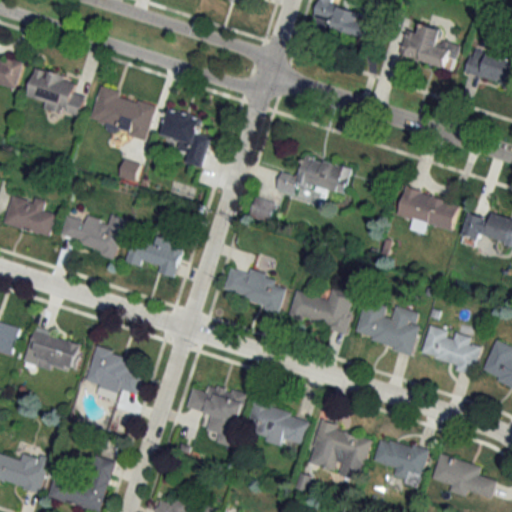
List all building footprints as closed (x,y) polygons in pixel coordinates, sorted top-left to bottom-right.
[(333,28),(369,38),(375,16),(332,4),(332,0),(322,0),(318,17),(335,21),(333,28)] [(461,45),(441,40),(444,29),(423,24),(421,33),(408,30),(401,56),(455,70),(461,45)] [(511,85),(511,58),(474,47),(467,73),(511,85)] [(0,87),(16,92),(25,62),(0,54),(0,87)] [(81,116),(86,95),(76,92),(79,79),(36,68),(27,102),(81,116)] [(148,139),(158,103),(100,87),(90,123),(148,139)] [(205,118),(171,108),(162,134),(182,140),(179,150),(190,153),(187,162),(204,167),(213,137),(201,133),(205,118)] [(278,190),(297,195),(300,183),(346,195),(353,167),(306,155),(300,176),(282,171),(278,190)] [(120,177),(139,182),(143,164),(125,159),(120,177)] [(400,214),(415,219),(412,229),(427,233),(430,224),(454,231),(462,203),(408,187),(400,214)] [(52,235),(57,213),(46,211),(47,202),(13,194),(6,224),(52,235)] [(251,216),(272,223),(278,204),(257,197),(251,216)] [(511,217),(495,212),(493,219),(472,212),(466,233),(511,246),(511,217)] [(68,216),(61,238),(118,255),(128,219),(113,214),(110,223),(88,216),(87,222),(68,216)] [(160,274),(179,278),(185,245),(157,239),(156,241),(134,237),(129,263),(145,266),(146,261),(162,264),(160,274)] [(226,295),(283,309),(289,282),(232,268),(226,295)] [(358,295),(334,289),(331,299),(298,290),(291,317),(348,331),(358,295)] [(357,337),(414,352),(425,313),(398,306),(395,317),(387,315),(390,304),(368,298),(357,337)] [(22,326),(0,320),(0,351),(15,355),(22,326)] [(457,363),(455,370),(476,376),(483,347),(473,344),(475,336),(455,331),(455,330),(432,324),(424,355),(457,363)] [(26,359),(75,375),(85,343),(36,328),(26,359)] [(511,344),(497,339),(484,378),(511,387),(511,344)] [(88,381),(102,384),(99,395),(117,400),(120,389),(141,395),(147,370),(124,364),(127,353),(97,345),(88,381)] [(248,393),(211,383),(208,391),(194,388),(188,408),(212,414),(208,429),(220,433),(218,443),(234,447),(248,393)] [(284,445),(286,439),(306,444),(313,416),(255,401),(250,420),(261,423),(257,438),(284,445)] [(311,463),(341,471),(341,475),(362,480),(373,436),(321,423),(311,463)] [(431,449),(382,437),(376,462),(398,467),(395,479),(423,485),(431,449)] [(0,480),(43,492),(52,459),(24,451),(22,459),(0,453),(0,480)] [(484,465),(442,453),(434,480),(451,485),(450,490),(469,496),(470,491),(493,498),(499,480),(481,475),(484,465)] [(104,511),(117,461),(95,455),(88,481),(58,473),(51,498),(104,511)] [(202,511),(190,508),(191,505),(161,496),(156,511),(202,511)]
